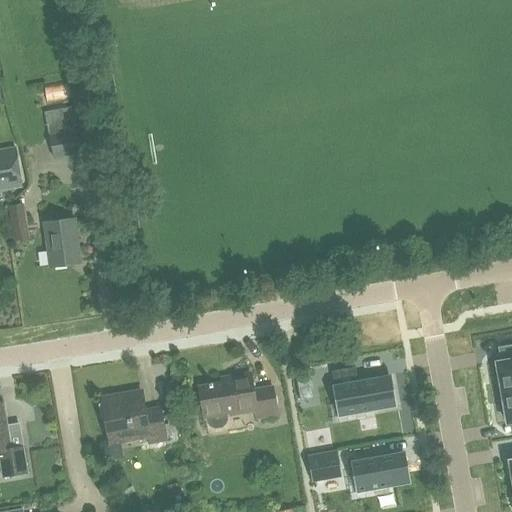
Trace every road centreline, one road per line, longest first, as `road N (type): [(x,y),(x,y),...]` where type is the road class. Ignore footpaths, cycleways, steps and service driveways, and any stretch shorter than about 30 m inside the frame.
road 1 (residential): [(56,350),(423,287)]
road 2 (residential): [(465,511),(423,287)]
road 3 (residential): [(103,511),(76,467),(56,350)]
